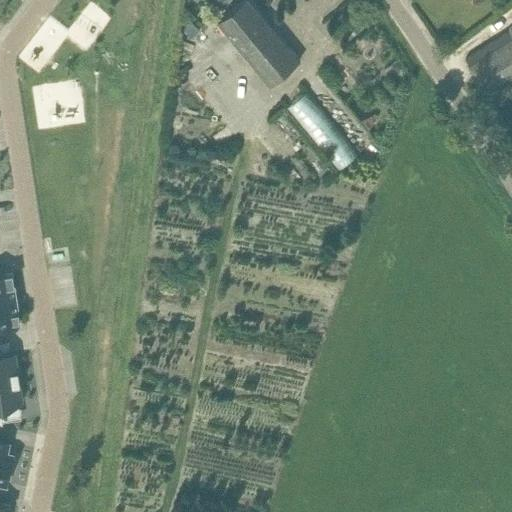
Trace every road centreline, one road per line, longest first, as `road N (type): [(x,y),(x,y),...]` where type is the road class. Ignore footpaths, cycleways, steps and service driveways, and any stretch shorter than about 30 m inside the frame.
road 1 (residential): [(39,511),(56,417),(5,45),(41,0)]
road 2 (residential): [(511,181),(390,0)]
